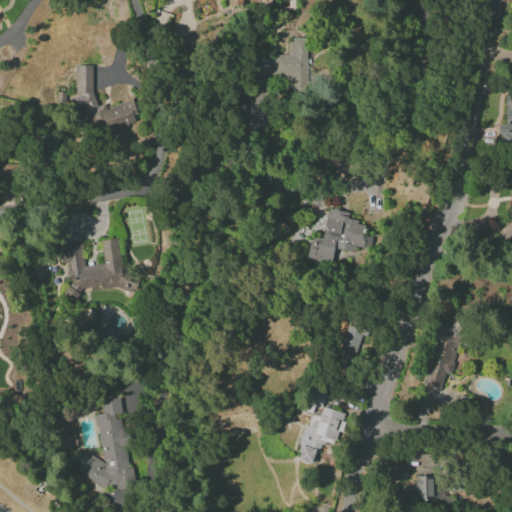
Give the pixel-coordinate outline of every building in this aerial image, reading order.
[(132,100),(129,100),(105,109),(104,106),(97,106),(92,92),(91,65),(74,66),(74,91),(76,96),(73,98),(77,109),(83,109),(92,136),(112,135),(119,133),(119,126),(138,118),(132,100)] [(511,92),(505,92),(505,125),(498,125),(498,143),(511,143),(511,92)] [(333,249),(354,252),(355,247),(369,249),(371,237),(361,235),(363,223),(347,221),(348,212),(327,209),(322,239),(310,237),(306,262),(331,265),(333,249)] [(420,384),(439,390),(444,374),(448,375),(462,329),(439,322),(420,384)] [(362,326),(347,323),(337,364),(352,367),(362,326)] [(95,415),(102,463),(83,452),(77,461),(79,474),(103,489),(131,485),(119,396),(101,398),(103,414),(95,415)] [(344,414),(322,407),(319,418),(311,415),(308,426),(303,424),(297,444),(302,445),(297,460),(314,465),(321,441),(334,445),(344,414)] [(432,500),(433,476),(414,476),(413,500),(432,500)]
